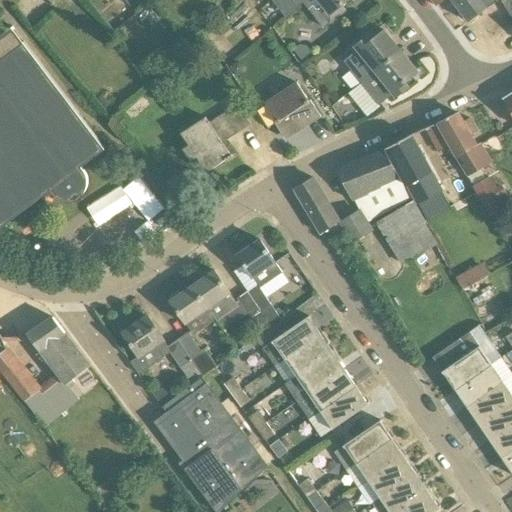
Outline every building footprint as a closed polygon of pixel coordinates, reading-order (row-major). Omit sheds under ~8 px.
[(260,10),(268,22),(283,12),(275,0),(260,10)] [(306,0),(302,4),(323,29),(346,11),(342,6),(349,0),(306,0)] [(451,0),(468,23),(499,0),(451,0)] [(511,0),(504,0),(502,2),(511,18),(511,0)] [(351,71),(361,84),(401,52),(384,31),(371,42),(367,37),(354,47),(357,51),(349,58),(356,67),(351,71)] [(0,229),(52,191),(53,192),(54,194),(55,196),(57,197),(59,199),(61,200),(63,200),(65,201),(67,201),(69,201),(71,201),(74,200),(76,200),(78,199),(80,198),(81,197),(83,195),(84,193),(86,191),(87,189),(87,187),(88,185),(88,183),(88,180),(88,178),(87,176),(86,173),(85,171),(83,169),(82,168),(105,150),(24,42),(0,60),(0,229)] [(312,52),(307,46),(300,45),(294,50),(302,60),(312,52)] [(401,52),(361,84),(372,97),(377,93),(383,102),(393,94),(396,98),(409,88),(405,84),(418,73),(401,52)] [(243,74),(244,70),(240,64),(231,70),(237,78),(243,74)] [(297,84),(266,104),(256,111),(268,130),(278,124),(287,138),(288,138),(289,138),(289,137),(317,118),(317,119),(318,119),(319,118),(318,117),(319,117),(297,84)] [(511,95),(503,100),(511,114),(511,95)] [(205,118),(181,134),(207,173),(225,161),(226,162),(233,158),(231,155),(231,156),(222,143),(249,125),(249,126),(250,125),(237,105),(209,124),(205,118)] [(469,117),(462,121),(458,114),(437,124),(449,146),(467,177),(487,166),(469,134),(476,130),(469,117)] [(438,151),(449,146),(437,124),(425,129),(426,131),(427,131),(438,151)] [(413,137),(412,135),(386,149),(415,200),(440,187),(412,137),(413,137)] [(350,204),(354,201),(365,224),(410,200),(384,150),(334,170),(335,172),(337,172),(350,204)] [(497,188),(491,177),(473,187),(483,206),(490,218),(507,208),(501,197),(506,194),(501,185),(497,188)] [(326,241),(344,230),(314,179),(295,190),(296,192),(321,235),(322,234),(326,241)] [(237,256),(257,285),(258,287),(280,272),(274,264),(275,263),(259,240),(237,256)] [(486,263),(456,274),(461,287),(491,276),(486,263)] [(228,296),(230,294),(214,271),(192,286),(217,321),(236,308),(228,296)] [(282,322),(258,287),(257,285),(247,292),(272,328),(282,322)] [(170,302),(186,325),(193,335),(215,320),(216,322),(217,321),(192,286),(170,302)] [(272,328),(247,292),(236,300),(261,336),(272,328)] [(139,375),(164,358),(156,345),(164,340),(148,317),(123,334),(139,357),(130,363),(139,375)] [(275,367),(284,361),(321,336),(310,320),(311,319),(309,317),(289,331),(283,322),(282,322),(272,328),(261,336),(256,339),(275,367)] [(91,367),(53,318),(27,336),(56,374),(45,383),(38,375),(30,381),(6,350),(2,339),(0,336),(0,375),(2,374),(44,428),(68,409),(79,401),(67,385),(91,367)] [(188,333),(178,340),(193,362),(203,377),(216,369),(204,350),(200,352),(188,333)] [(469,333),(442,352),(452,366),(442,373),(443,375),(444,374),(455,390),(491,365),(479,347),(469,333)] [(333,353),(321,336),(284,361),(296,378),(333,353)] [(193,362),(178,340),(165,349),(180,370),(193,362)] [(344,370),(333,353),(296,378),(308,395),(344,370)] [(180,370),(190,385),(203,377),(193,362),(180,370)] [(503,382),(491,365),(455,390),(467,407),(503,382)] [(308,395),(320,412),(356,387),(344,370),(308,395)] [(233,378),(224,385),(233,397),(242,390),(233,378)] [(478,424),(511,401),(511,395),(503,382),(467,407),(478,424)] [(218,511),(268,468),(213,393),(206,384),(166,414),(154,423),(179,457),(177,459),(215,511),(218,511)] [(356,387),(320,412),(333,431),(369,405),(368,403),(367,403),(356,387)] [(242,390),(233,397),(241,408),(250,402),(242,390)] [(490,442),(511,426),(511,401),(478,424),(490,442)] [(258,412),(249,418),(257,430),(266,424),(258,412)] [(334,453),(346,471),(356,465),(392,440),(381,424),(382,423),(381,421),(343,446),(334,453)] [(266,424),(257,430),(266,442),(275,435),(266,424)] [(511,426),(490,442),(502,459),(511,452),(511,426)] [(279,440),(270,447),(278,459),(288,452),(279,440)] [(356,465),(368,482),(404,457),(392,440),(356,465)] [(511,452),(502,459),(511,473),(511,452)] [(404,457),(368,482),(379,498),(416,474),(404,457)] [(416,474),(379,498),(388,511),(395,511),(427,490),(416,474)] [(299,486),(307,498),(316,492),(308,480),(299,486)] [(427,490),(395,511),(435,511),(441,509),(439,507),(427,490)] [(316,492),(307,498),(316,510),(325,503),(316,492)]
